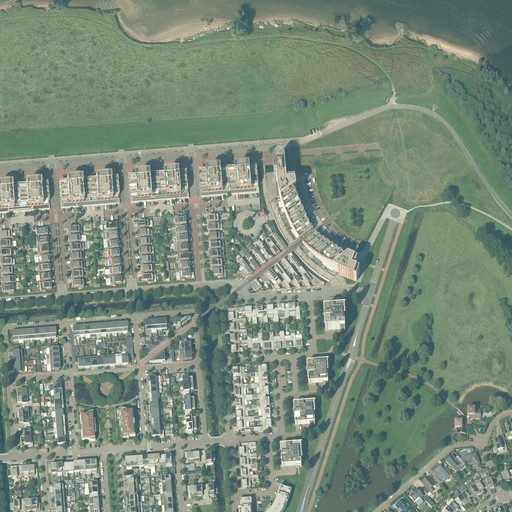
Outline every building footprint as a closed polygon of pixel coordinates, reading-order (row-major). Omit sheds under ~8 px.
[(304,214),(301,208),(300,204),(298,197),(296,191),(295,184),(295,185),(287,186),(285,163),(285,162),(285,161),(284,160),(283,159),(282,158),(281,158),(280,158),(279,158),(278,158),(277,158),(276,159),(275,159),(275,160),(274,161),(274,162),(273,163),(273,164),(274,177),(277,176),(278,185),(278,191),(279,196),(270,204),(272,211),(274,219),(278,226),(281,232),(284,238),(288,243),(289,246),(298,239),(299,240),(313,229),(310,224),(307,220),(304,214)] [(238,168),(228,169),(230,195),(259,193),(257,166),(247,167),(247,166),(246,166),(238,166),(238,168)] [(209,170),(199,171),(201,197),(225,195),(230,195),(228,169),(218,169),(218,168),(217,168),(209,169),(209,170)] [(168,173),(158,174),(160,201),(172,200),(189,198),(187,172),(176,173),(176,171),(168,172),(168,173)] [(139,176),(129,177),(131,201),(131,203),(147,202),(160,201),(158,174),(148,175),(148,173),(147,174),(139,174),(139,176)] [(98,179),(88,180),(90,206),(103,205),(119,204),(119,202),(117,178),(107,178),(107,177),(106,177),(98,177),(98,178),(98,179)] [(69,181),(59,182),(61,207),(61,209),(78,207),(90,206),(88,180),(78,181),(78,179),(70,180),(69,180),(69,181)] [(28,185),(18,186),(20,212),(33,211),(49,210),(49,208),(47,183),(37,184),(37,182),(36,182),(29,183),(28,183),(28,185)] [(0,213),(8,213),(20,212),(18,186),(8,186),(8,185),(0,185),(0,213)] [(208,218),(207,218),(207,223),(222,222),(218,222),(218,216),(221,216),(221,213),(214,213),(214,216),(208,217),(208,218)] [(185,220),(185,219),(179,219),(178,216),(174,216),(171,217),(172,220),(175,220),(175,225),(172,226),(186,225),(186,220),(185,220)] [(137,224),(138,228),(149,228),(148,222),(151,222),(151,218),(144,219),(144,222),(138,222),(139,224),(137,224)] [(106,231),(117,230),(116,226),(115,226),(115,224),(114,224),(114,221),(104,222),(101,222),(102,222),(102,231),(106,231)] [(222,222),(207,223),(209,223),(209,227),(208,227),(208,232),(209,232),(216,231),(219,231),(219,225),(222,225),(222,222)] [(69,229),(67,230),(68,234),(79,233),(82,233),(82,227),(81,224),(79,224),(74,224),(75,228),(69,228),(69,229)] [(173,235),(187,234),(187,229),(185,229),(185,225),(186,225),(172,226),(172,229),(176,229),(176,234),(173,235)] [(34,228),(32,228),(32,231),(35,231),(36,237),(47,236),(47,231),(45,231),(45,230),(44,230),(44,227),(39,227),(34,228)] [(138,238),(140,238),(149,237),(149,231),(146,231),(146,228),(149,228),(138,228),(138,229),(139,229),(139,233),(138,233),(138,238)] [(0,239),(9,239),(12,239),(12,230),(12,229),(9,230),(8,230),(5,230),(5,233),(0,233),(0,239)] [(106,231),(102,231),(103,240),(109,240),(117,239),(117,235),(116,235),(115,230),(117,230),(106,231)] [(210,236),(208,236),(209,241),(223,240),(220,240),(219,234),(217,234),(216,231),(209,232),(210,236)] [(79,233),(68,234),(69,234),(70,238),(68,239),(68,243),(83,242),(82,236),(82,233),(79,233)] [(287,248),(285,245),(280,239),(277,233),(272,236),(278,244),(275,246),(279,252),(282,250),(283,251),(287,248)] [(316,233),(306,240),(302,244),(303,245),(294,252),(299,257),(304,263),(309,268),(315,273),(322,278),(329,282),(339,274),(343,276),(347,278),(356,282),(359,273),(351,270),(354,263),(355,263),(355,262),(352,261),(344,257),(337,253),(334,250),(328,246),(324,241),(321,238),(316,233)] [(173,244),(188,243),(187,238),(186,238),(186,234),(187,234),(173,235),(173,238),(176,238),(177,243),(173,244)] [(36,237),(33,237),(33,240),(36,240),(36,246),(46,245),(48,245),(47,240),(46,240),(46,238),(45,236),(47,236),(36,237)] [(139,242),(139,246),(150,246),(150,240),(153,239),(153,236),(149,237),(140,238),(140,242),(139,242)] [(0,248),(7,248),(13,248),(13,242),(9,242),(9,239),(0,239),(0,248)] [(117,239),(106,240),(109,240),(109,243),(106,243),(107,249),(104,249),(118,248),(118,244),(116,244),(116,239),(117,239)] [(271,249),(268,251),(272,257),(276,255),(276,256),(280,253),(279,252),(275,246),(269,239),(265,241),(271,249)] [(223,240),(209,241),(210,241),(210,245),(209,245),(209,250),(224,249),(223,240)] [(83,242),(68,243),(69,243),(70,243),(70,247),(69,247),(69,252),(84,251),(83,242)] [(173,244),(174,253),(189,252),(188,247),(187,247),(186,243),(188,243),(173,244)] [(270,261),(271,260),(273,258),(272,257),(268,251),(262,244),(259,246),(264,254),(261,257),(265,262),(269,260),(270,261)] [(36,246),(33,246),(34,249),(37,249),(37,255),(48,254),(48,249),(47,249),(46,247),(46,245),(36,246)] [(139,251),(140,255),(151,255),(150,249),(148,249),(147,246),(150,246),(139,246),(139,247),(140,246),(141,251),(139,251)] [(7,248),(0,248),(0,249),(0,253),(0,252),(0,257),(8,257),(11,257),(10,252),(15,251),(15,247),(13,248),(7,248)] [(118,248),(104,249),(104,253),(107,252),(108,258),(119,257),(118,253),(117,253),(117,248),(118,248)] [(224,249),(209,250),(211,250),(211,254),(210,254),(210,259),(221,258),(221,252),(224,252),(224,249)] [(258,259),(254,262),(259,268),(262,265),(263,266),(266,263),(265,262),(261,257),(255,249),(252,251),(252,252),(258,259)] [(84,251),(69,252),(71,252),(71,256),(70,256),(70,261),(84,260),(84,254),(82,254),(82,251),(84,251)] [(178,256),(178,261),(189,260),(189,256),(187,256),(187,252),(189,252),(174,253),(174,256),(178,256)] [(48,254),(37,255),(40,255),(40,257),(37,258),(38,264),(49,263),(49,258),(47,258),(47,256),(47,254),(48,254)] [(142,264),(149,264),(152,264),(152,263),(155,263),(154,254),(151,255),(140,255),(140,256),(141,255),(141,260),(140,260),(140,265),(142,264)] [(256,271),(258,270),(260,269),(259,268),(254,262),(249,254),(248,254),(246,256),(245,257),(251,264),(247,267),(252,273),(255,270),(256,271)] [(285,260),(287,262),(289,266),(290,266),(293,263),(298,271),(299,272),(302,269),(304,268),(297,261),(291,254),(289,255),(288,256),(288,258),(285,260)] [(8,257),(0,257),(1,258),(1,262),(0,261),(0,265),(0,267),(11,266),(11,260),(8,260),(8,257)] [(104,267),(120,266),(119,262),(118,262),(117,257),(119,257),(108,258),(110,258),(111,261),(108,261),(108,266),(104,267)] [(221,258),(210,259),(212,259),(212,263),(211,263),(211,268),(212,268),(222,267),(222,261),(225,261),(225,258),(221,258)] [(249,275),(249,276),(253,274),(252,273),(247,267),(242,259),(238,262),(244,269),(240,272),(241,273),(245,278),(249,275)] [(278,265),(282,270),(283,271),(286,268),(292,276),(295,273),(290,266),(289,266),(287,262),(285,260),(284,259),(282,260),(281,262),(282,263),(278,265)] [(84,260),(70,261),(71,261),(72,265),(70,265),(71,270),(85,269),(84,260)] [(188,265),(188,261),(189,261),(189,260),(178,261),(178,262),(175,262),(176,271),(190,269),(190,265),(188,265)] [(38,264),(34,264),(35,267),(38,267),(39,273),(50,272),(49,267),(48,267),(48,265),(48,263),(49,263),(38,264)] [(141,269),(141,273),(155,272),(152,272),(152,267),(149,267),(149,264),(142,264),(142,269),(141,269)] [(272,270),(271,270),(275,276),(276,276),(279,273),(282,277),(285,274),(283,271),(282,270),(278,265),(277,264),(276,266),(274,267),(275,268),(272,270)] [(11,266),(0,267),(2,267),(2,271),(0,271),(1,276),(12,275),(12,269),(15,269),(15,266),(11,266)] [(120,266),(104,267),(105,270),(105,276),(106,276),(109,276),(120,275),(120,270),(119,271),(118,266),(120,266)] [(213,272),(211,272),(212,277),(218,276),(218,278),(223,277),(222,270),(226,270),(225,266),(222,267),(212,268),(213,272)] [(322,287),(323,286),(324,286),(324,285),(324,284),(323,283),(316,278),(310,273),(304,268),(302,269),(312,282),(316,287),(322,287)] [(85,269),(71,270),(72,270),(72,274),(71,274),(71,279),(73,279),(80,278),(83,278),(82,272),(85,272),(85,269)] [(179,274),(180,281),(185,281),(185,279),(191,279),(190,274),(189,274),(189,270),(190,270),(190,269),(176,271),(176,274),(179,274)] [(268,273),(265,276),(267,279),(269,282),(273,279),(275,282),(278,279),(276,276),(275,276),(271,270),(272,270),(271,269),(269,271),(267,272),(268,273)] [(302,269),(299,272),(305,279),(301,281),(302,282),(306,288),(311,288),(309,284),(312,282),(302,269)] [(50,272),(39,273),(39,275),(39,276),(39,281),(50,281),(50,276),(49,276),(49,274),(48,272),(50,272)] [(148,283),(153,283),(153,276),(156,276),(155,272),(141,273),(141,274),(143,273),(143,278),(141,278),(142,282),(148,282),(148,283)] [(294,279),(291,282),(292,283),(291,283),(296,289),(300,289),(300,288),(299,284),(302,282),(301,281),(295,273),(292,276),(294,279)] [(284,280),(281,283),(282,284),(281,284),(286,290),(290,289),(289,285),(291,283),(292,283),(291,282),(288,278),(285,274),(282,277),(284,280)] [(12,275),(1,276),(2,276),(3,280),(1,280),(2,285),(3,285),(16,283),(15,277),(9,278),(9,275),(12,275)] [(109,276),(106,276),(106,280),(107,287),(115,286),(115,285),(121,284),(121,279),(119,280),(119,275),(120,275),(109,276)] [(251,284),(250,285),(252,288),(256,293),(260,291),(262,289),(260,285),(267,279),(265,276),(257,282),(256,280),(251,284)] [(73,283),(72,283),(72,288),(78,288),(78,289),(83,289),(83,281),(80,281),(80,278),(73,279),(73,283)] [(277,284),(273,287),(276,290),(276,291),(280,290),(279,286),(281,284),(282,284),(281,283),(278,279),(275,282),(277,284)] [(50,281),(39,281),(40,285),(40,292),(45,292),(45,290),(51,290),(51,285),(50,285),(49,285),(49,281),(50,281)] [(3,289),(2,289),(2,294),(8,293),(8,295),(14,294),(13,287),(16,287),(19,287),(19,283),(16,283),(3,285),(3,289)] [(288,305),(288,308),(289,314),(295,313),(296,317),(296,321),(301,321),(299,307),(295,307),(295,304),(293,304),(290,304),(290,305),(288,305)] [(266,306),(266,307),(267,309),(267,315),(274,315),(274,323),(279,323),(279,319),(278,314),(278,315),(277,308),(273,309),(273,306),(272,306),(272,305),(268,306),(266,306)] [(277,306),(277,308),(278,315),(278,314),(279,319),(285,318),(285,322),(290,322),(289,317),(289,314),(288,308),(284,308),(284,305),(282,305),(279,305),(277,306)] [(256,307),(255,307),(255,308),(256,308),(256,310),(256,316),(257,316),(263,316),(263,324),(268,324),(267,315),(267,309),(263,310),(262,307),(261,307),(261,306),(257,307),(256,307)] [(246,308),(245,308),(245,313),(245,316),(245,317),(246,317),(252,317),(252,325),(257,324),(257,316),(256,316),(256,310),(252,311),(251,308),(252,308),(250,308),(250,307),(246,307),(246,308)] [(228,316),(228,319),(229,319),(229,320),(229,321),(232,320),(238,320),(237,314),(245,313),(245,308),(231,309),(231,314),(228,314),(228,316)] [(346,308),(342,309),(324,310),(325,331),(344,329),(345,332),(344,319),(345,319),(344,309),(346,309),(346,308)] [(187,322),(191,319),(179,320),(179,319),(168,320),(168,324),(176,324),(176,330),(174,332),(175,334),(182,328),(180,326),(182,325),(182,326),(187,322)] [(229,326),(229,330),(230,332),(232,331),(239,331),(239,330),(238,324),(246,324),(246,319),(243,319),(238,320),(232,320),(232,324),(229,325),(229,326)] [(74,337),(79,336),(78,327),(73,327),(73,333),(70,334),(71,346),(74,346),(73,339),(74,339),(74,337)] [(230,337),(229,337),(230,341),(230,343),(231,342),(233,342),(239,342),(239,341),(239,335),(247,335),(247,334),(247,330),(239,330),(239,331),(232,331),(233,335),(230,336),(230,335),(230,337)] [(295,331),(290,331),(291,336),(292,346),(296,345),(296,348),(298,348),(298,349),(301,348),(303,348),(303,347),(303,343),(305,343),(304,339),(302,339),(302,335),(295,336),(295,331)] [(280,332),(279,332),(280,337),(280,340),(281,346),(285,346),(285,349),(287,349),(290,349),(292,348),(292,346),(291,336),(284,337),(284,332),(280,332)] [(262,334),(258,334),(259,348),(263,348),(263,350),(263,351),(265,351),(268,351),(268,350),(270,350),(270,347),(269,333),(269,341),(263,342),(262,334)] [(273,333),(269,333),(270,347),(274,347),(274,350),(276,350),(279,350),(279,349),(281,349),(281,346),(280,340),(274,341),(273,333)] [(251,334),(247,335),(247,338),(247,341),(248,345),(248,349),(252,349),(252,351),(252,352),(254,351),(254,352),(258,352),(257,351),(259,351),(259,348),(258,334),(258,342),(252,343),(251,334)] [(231,348),(230,348),(231,352),(231,351),(231,354),(232,354),(232,353),(236,353),(240,353),(240,346),(248,345),(247,341),(245,341),(239,341),(239,342),(233,342),(234,346),(231,346),(231,348)] [(165,362),(165,361),(165,354),(171,349),(171,345),(158,354),(160,356),(159,358),(158,357),(154,360),(150,363),(165,362)] [(126,353),(120,353),(121,356),(121,366),(128,365),(127,359),(130,358),(130,352),(126,353)] [(78,356),(74,357),(75,363),(78,363),(78,369),(85,368),(84,359),(84,356),(78,356)] [(307,363),(308,384),(327,383),(328,385),(327,372),(328,372),(327,362),(329,362),(329,361),(307,363)] [(48,365),(47,365),(47,372),(51,372),(51,371),(60,370),(59,364),(48,365)] [(258,373),(250,374),(250,378),(267,377),(267,376),(267,377),(264,377),(264,373),(267,372),(267,373),(267,371),(267,367),(266,365),(266,366),(262,366),(262,364),(260,364),(258,364),(258,366),(258,373)] [(233,370),(232,370),(232,374),(233,373),(233,375),(236,375),(236,379),(234,379),(233,379),(250,378),(250,374),(245,374),(242,374),(241,368),(241,365),(237,365),(237,368),(233,368),(232,368),(233,370)] [(188,374),(181,375),(181,378),(183,378),(183,385),(193,384),(193,378),(189,378),(189,377),(188,377),(188,374)] [(267,377),(250,378),(258,378),(259,384),(251,384),(251,389),(268,388),(268,387),(265,388),(265,384),(268,383),(268,382),(268,381),(268,378),(267,378),(267,377)] [(233,381),(233,384),(234,384),(234,386),(237,386),(237,390),(234,390),(251,389),(251,384),(243,385),(242,379),(250,378),(233,379),(233,381)] [(184,392),(181,392),(181,395),(183,395),(190,394),(190,391),(191,391),(191,390),(194,390),(193,384),(183,385),(184,392)] [(20,392),(16,392),(17,398),(27,397),(26,393),(29,392),(28,387),(21,387),(21,390),(20,390),(20,392)] [(268,388),(251,389),(259,388),(260,395),(252,395),(252,400),(269,398),(266,398),(266,394),(268,394),(269,394),(269,393),(269,392),(269,389),(268,389),(268,388)] [(234,392),(234,395),(235,395),(235,397),(238,397),(238,401),(235,401),(252,400),(252,395),(244,396),(243,390),(251,389),(234,390),(234,392)] [(190,394),(183,395),(183,398),(184,398),(185,405),(195,404),(194,398),(191,398),(191,397),(190,394)] [(27,397),(17,398),(17,404),(21,403),(21,405),(22,405),(22,408),(29,407),(32,407),(32,397),(27,397)] [(269,398),(252,400),(260,399),(261,405),(255,406),(253,406),(253,411),(270,409),(267,409),(267,405),(269,405),(270,405),(269,403),(270,403),(270,400),(269,400),(269,398)] [(235,403),(235,406),(236,408),(238,408),(239,412),(236,412),(253,411),(253,406),(244,407),(244,401),(252,400),(235,401),(235,403)] [(295,425),(309,424),(314,424),(314,426),(315,426),(314,414),(315,414),(314,403),(315,403),(294,404),(295,425)] [(185,412),(184,412),(184,415),(192,414),(192,411),(192,410),(195,410),(195,404),(185,405),(185,412)] [(22,412),(18,412),(18,418),(28,417),(31,417),(30,408),(29,409),(29,407),(22,408),(22,411),(22,412)] [(270,409),(253,411),(261,410),(262,416),(253,417),(254,422),(262,421),(268,420),(268,416),(270,416),(270,414),(271,414),(271,411),(270,411),(270,409)] [(478,409),(474,409),(468,409),(468,415),(467,415),(467,416),(470,416),(470,419),(481,419),(481,412),(478,412),(478,409)] [(129,437),(136,437),(135,426),(137,426),(137,421),(134,421),(133,411),(127,411),(127,410),(121,410),(121,418),(120,418),(121,431),(122,431),(123,439),(123,440),(129,438),(129,437)] [(236,414),(236,417),(236,419),(237,419),(239,418),(240,422),(245,422),(254,422),(253,417),(245,418),(245,411),(251,411),(253,411),(236,412),(236,414)] [(87,415),(80,415),(81,425),(78,426),(79,431),(81,431),(82,441),(89,440),(89,441),(95,442),(94,434),(95,434),(94,420),(93,420),(92,413),(92,412),(87,414),(87,415)] [(185,421),(183,421),(184,425),(187,425),(196,424),(196,418),(193,419),(193,417),(192,417),(192,414),(184,415),(185,421)] [(28,417),(18,418),(19,424),(23,424),(23,425),(24,425),(24,428),(30,427),(33,427),(33,424),(30,424),(29,424),(28,417)] [(256,428),(254,428),(255,432),(259,432),(269,431),(268,427),(271,427),(271,425),(272,425),(271,422),(271,420),(270,420),(268,420),(262,421),(262,427),(256,428)] [(461,421),(461,422),(455,422),(455,428),(458,428),(458,434),(465,434),(465,424),(461,424),(461,421)] [(237,424),(236,425),(237,428),(237,430),(238,430),(238,429),(240,429),(241,434),(255,432),(254,428),(246,429),(245,422),(240,422),(237,423),(237,424)] [(187,429),(184,430),(185,435),(193,435),(192,432),(193,432),(193,430),(197,430),(196,424),(187,425),(187,429)] [(23,432),(20,432),(20,438),(30,437),(29,430),(31,430),(30,427),(24,428),(24,431),(23,431),(23,432)] [(493,446),(493,448),(496,448),(497,451),(503,449),(503,446),(506,445),(503,436),(499,437),(498,437),(497,438),(497,439),(496,439),(495,440),(494,441),(494,442),(493,444),(493,446)] [(30,437),(20,438),(21,444),(24,444),(24,445),(25,445),(25,448),(33,447),(32,437),(30,437)] [(239,450),(238,450),(239,454),(239,453),(239,455),(242,455),(248,454),(248,448),(256,447),(256,443),(241,444),(242,448),(239,448),(239,450)] [(280,446),(281,451),(282,467),(301,466),(301,468),(300,455),(302,455),(301,445),(302,445),(302,444),(280,446)] [(205,451),(202,452),(203,465),(206,464),(206,463),(212,462),(212,460),(215,460),(214,454),(211,455),(211,452),(205,453),(205,451)] [(199,453),(193,454),(194,464),(200,463),(200,465),(203,465),(202,452),(199,452),(199,453)] [(184,453),(185,466),(189,466),(189,464),(194,464),(193,454),(188,454),(188,453),(184,453)] [(240,461),(239,461),(240,464),(240,466),(243,466),(249,465),(249,459),(257,458),(257,454),(248,454),(242,455),(243,459),(240,459),(240,461)] [(475,466),(477,471),(481,469),(475,455),(472,456),(471,454),(464,457),(466,461),(470,459),(473,466),(475,466)] [(452,457),(446,462),(454,471),(455,470),(457,473),(462,468),(461,467),(465,464),(459,459),(458,456),(454,459),(452,457)] [(33,466),(28,467),(28,477),(34,477),(34,478),(37,478),(36,465),(33,465),(33,466)] [(241,472),(240,472),(240,475),(241,475),(241,477),(244,477),(250,476),(250,470),(258,469),(257,465),(249,465),(243,466),(243,470),(241,470),(241,472)] [(20,479),(19,466),(15,466),(16,468),(10,468),(10,471),(7,471),(8,477),(11,477),(11,478),(16,478),(17,479),(20,479)] [(22,466),(19,466),(20,479),(23,479),(23,478),(28,477),(28,467),(22,467),(22,466)] [(440,467),(435,471),(436,472),(434,473),(435,476),(434,477),(433,477),(440,486),(452,476),(445,468),(443,469),(440,467)] [(457,475),(461,480),(466,475),(461,471),(457,475)] [(510,481),(510,480),(511,479),(510,472),(499,476),(501,481),(504,480),(505,484),(509,482),(509,481),(510,481)] [(242,483),(241,483),(241,486),(242,486),(242,488),(247,488),(247,490),(251,490),(250,481),(259,480),(258,476),(258,475),(250,476),(244,477),(244,481),(241,481),(242,483)] [(428,478),(422,483),(425,487),(422,490),(427,495),(430,492),(431,494),(435,490),(432,488),(435,486),(428,478)] [(481,481),(486,489),(488,488),(488,489),(490,488),(490,489),(494,488),(490,479),(488,480),(487,478),(481,481)] [(486,489),(481,481),(476,484),(477,486),(475,487),(480,495),(483,493),(483,492),(484,491),(483,490),(486,489)] [(202,487),(196,487),(197,498),(202,497),(202,499),(206,498),(205,485),(201,486),(202,487)] [(208,485),(205,485),(206,498),(209,498),(209,497),(215,496),(214,494),(217,494),(217,488),(214,488),(214,486),(208,486),(208,485)] [(283,511),(285,509),(287,505),(292,490),(282,487),(282,486),(282,485),(281,485),(280,486),(280,487),(281,487),(277,499),(276,502),(275,505),(273,508),(271,511),(269,511),(251,511),(250,500),(252,500),(252,499),(251,499),(251,498),(250,498),(250,497),(249,498),(249,499),(250,499),(239,500),(239,511),(283,511)] [(480,495),(475,487),(474,485),(467,489),(472,497),(474,496),(475,497),(476,496),(477,497),(480,495)] [(197,498),(196,487),(191,488),(191,486),(187,487),(188,500),(192,499),(192,498),(197,498)] [(470,499),(472,497),(468,491),(467,489),(462,493),(463,495),(461,496),(467,504),(470,501),(469,500),(471,500),(470,499)] [(416,504),(418,507),(423,503),(421,500),(420,500),(423,497),(417,490),(415,491),(414,490),(412,492),(412,493),(411,492),(410,494),(411,495),(409,497),(415,504),(416,504)] [(467,504),(461,496),(454,502),(459,507),(462,505),(462,506),(463,505),(464,506),(467,504)] [(36,500),(30,501),(31,511),(36,510),(37,511),(40,511),(39,499),(36,499),(36,500)] [(409,511),(412,510),(409,505),(403,499),(395,506),(400,511),(409,511)] [(10,510),(11,510),(13,510),(13,511),(16,511),(19,511),(22,511),(21,500),(18,500),(18,502),(13,502),(13,504),(10,504),(10,510)] [(25,500),(21,500),(22,511),(25,511),(26,511),(31,511),(30,501),(25,501),(25,500)] [(427,503),(432,509),(435,506),(430,500),(427,503)] [(458,509),(459,507),(454,502),(448,508),(452,511),(457,511),(458,511),(457,511),(458,510),(458,509)]
